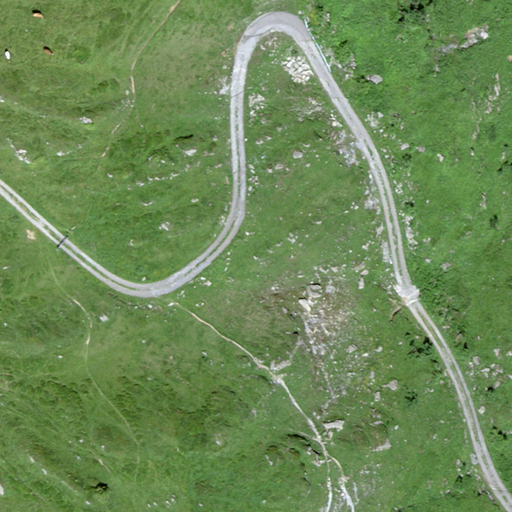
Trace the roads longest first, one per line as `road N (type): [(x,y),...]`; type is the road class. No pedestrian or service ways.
road 1 (track): [(184,282),(239,215),(231,88),(255,10),(291,6),(375,158),(402,286),(449,370),(498,494),(511,506)]
road 2 (track): [(184,282),(122,285),(20,205)]
